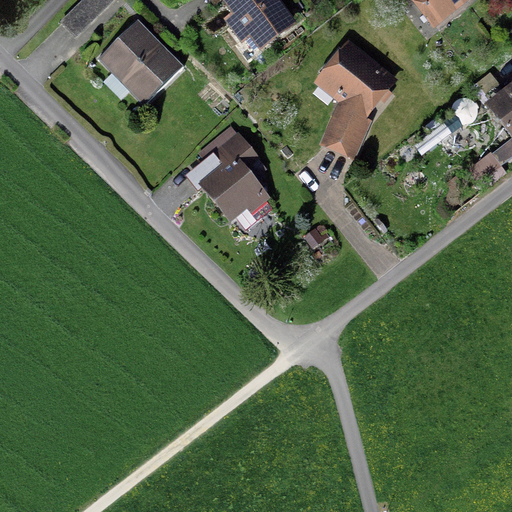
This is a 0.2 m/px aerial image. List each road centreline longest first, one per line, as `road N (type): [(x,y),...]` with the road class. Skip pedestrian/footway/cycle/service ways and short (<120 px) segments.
road 1 (residential): [(314,340),(294,354),(0,61)]
road 2 (residential): [(511,185),(314,340)]
road 3 (residential): [(369,511),(336,377),(314,340)]
